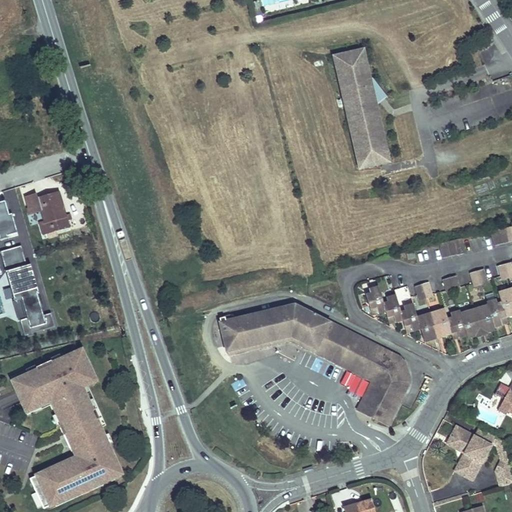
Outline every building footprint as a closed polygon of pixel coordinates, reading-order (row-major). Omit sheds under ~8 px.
[(351,128),(359,162),(386,156),(373,102),(384,92),(372,76),(368,79),(361,50),(334,56),(338,72),(351,128)] [(386,156),(359,162),(360,167),(378,163),(387,161),(386,156)] [(39,195),(27,198),(32,214),(43,211),(47,222),(42,223),(44,233),(50,234),(51,239),(61,237),(59,230),(72,227),(61,193),(41,199),(39,195)] [(504,228),(497,230),(501,245),(508,243),(504,228)] [(490,232),(494,247),(501,245),(497,230),(490,232)] [(465,253),(461,238),(454,240),(458,254),(465,253)] [(458,254),(454,240),(447,242),(450,256),(458,254)] [(450,256),(447,242),(440,243),(443,258),(450,256)] [(2,251),(21,336),(55,329),(51,313),(41,315),(30,264),(25,265),(21,247),(2,251)] [(508,277),(504,264),(497,266),(501,279),(508,277)] [(476,270),(480,284),(487,282),(487,279),(483,268),(476,270)] [(469,272),(474,286),(480,284),(476,270),(469,272)] [(449,277),(453,291),(460,288),(456,275),(449,277)] [(442,279),(446,293),(453,291),(449,277),(442,279)] [(421,283),(425,297),(432,295),(428,281),(421,283)] [(414,285),(418,299),(425,297),(421,283),(414,285)] [(365,294),(370,312),(376,310),(377,313),(385,310),(383,302),(381,299),(378,286),(368,289),(370,292),(365,294)] [(505,317),(511,314),(511,290),(511,291),(508,292),(507,288),(497,291),(500,300),(505,317)] [(383,302),(385,310),(388,320),(394,319),(395,321),(402,319),(400,311),(398,307),(394,294),(385,298),(386,301),(383,302)] [(485,301),(486,305),(493,328),(502,325),(501,322),(506,321),(505,317),(500,300),(496,301),(495,298),(485,301)] [(404,310),(400,311),(402,319),(405,329),(411,327),(411,329),(420,327),(416,316),(412,303),(403,306),(404,310)] [(479,311),(474,313),(480,331),(484,330),(485,333),(494,330),(493,328),(486,305),(477,307),(479,311)] [(225,352),(289,337),(377,380),(361,413),(386,426),(408,382),(400,360),(292,307),(229,322),(228,318),(217,320),(225,352)] [(434,315),(431,316),(436,333),(440,331),(441,337),(451,334),(446,318),(445,314),(443,308),(433,311),(434,315)] [(450,316),(446,318),(451,334),(452,335),(457,333),(459,338),(467,336),(459,313),(459,310),(450,312),(450,316)] [(467,336),(468,339),(477,336),(476,332),(480,331),(474,313),(470,314),(469,310),(459,313),(467,336)] [(420,327),(424,343),(434,340),(432,334),(436,333),(431,316),(427,317),(426,313),(416,316),(420,327)] [(356,411),(361,413),(377,380),(289,337),(225,352),(226,358),(286,343),(291,343),(368,381),(369,385),(356,411)] [(65,356),(18,377),(35,416),(56,406),(58,410),(61,409),(68,425),(65,426),(79,456),(46,471),(48,474),(36,479),(49,509),(60,504),(61,508),(120,482),(119,478),(126,475),(106,429),(112,427),(94,385),(99,383),(91,365),(94,364),(88,352),(67,361),(65,356)] [(511,384),(510,383),(498,405),(506,409),(504,412),(511,416),(511,384)] [(506,409),(498,405),(495,411),(502,416),(504,412),(506,409)] [(495,439),(477,429),(473,436),(455,427),(448,440),(465,450),(463,454),(468,456),(458,474),(472,481),(495,439)] [(465,450),(448,440),(446,444),(463,454),(465,450)] [(458,474),(468,456),(463,454),(454,472),(458,474)] [(511,474),(510,466),(494,470),(498,488),(511,484),(511,474)] [(374,511),(370,499),(343,508),(343,511),(374,511)]
